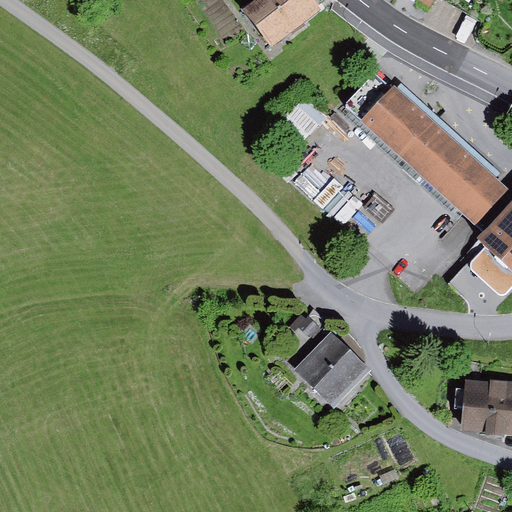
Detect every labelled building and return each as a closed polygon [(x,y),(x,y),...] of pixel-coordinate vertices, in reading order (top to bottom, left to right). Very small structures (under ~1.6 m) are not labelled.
[(265,0),(245,15),(271,49),(319,13),(308,0),(265,0)] [(442,0),(411,0),(437,12),(442,0)] [(504,192),(375,80),(345,115),(473,227),(504,192)] [(511,210),(479,247),(511,277),(511,210)] [(365,371),(328,339),(295,376),(332,409),(365,371)] [(511,382),(469,378),(464,427),(511,431),(511,382)]
